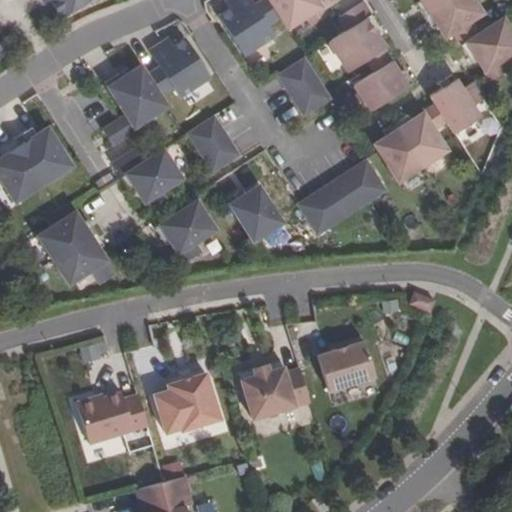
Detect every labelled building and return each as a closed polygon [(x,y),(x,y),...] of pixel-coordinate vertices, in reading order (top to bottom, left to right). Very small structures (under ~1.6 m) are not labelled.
[(89,0),(49,0),(61,18),(89,0)] [(253,5),(250,0),(230,0),(234,6),(229,9),(218,16),(243,55),(273,36),(266,25),(253,5)] [(234,6),(230,0),(227,0),(224,2),(229,9),(234,6)] [(280,17),(268,0),(261,0),(253,5),(266,25),(280,17)] [(323,10),(338,0),(268,0),(280,17),(287,29),(321,7),(323,10)] [(448,0),(420,0),(421,0),(416,4),(424,16),(448,0)] [(470,21),(482,13),(474,0),(448,0),(424,16),(432,29),(437,25),(445,37),(453,32),(461,45),(478,33),(470,21)] [(378,36),(375,31),(379,28),(363,2),(337,18),(345,30),(326,43),(345,73),(365,60),(373,73),(391,61),(383,48),(385,47),(378,36)] [(501,60),(511,52),(511,31),(503,17),(478,33),(461,45),(460,45),(469,58),(474,56),(477,61),(489,80),(507,69),(501,60)] [(209,78),(184,38),(173,45),(168,48),(163,41),(148,51),(159,66),(172,87),(179,97),(209,78)] [(173,45),(168,38),(163,41),(168,48),(173,45)] [(328,96),(303,58),(276,75),(302,114),(328,96)] [(413,84),(404,70),(399,73),(391,61),(373,73),(353,85),(369,111),(413,84)] [(168,108),(160,95),(146,74),(140,65),(129,71),(120,77),(118,74),(104,82),(124,114),(101,129),(112,146),(135,131),(134,128),(168,108)] [(172,87),(159,66),(146,74),(160,95),(172,87)] [(120,77),(129,71),(127,68),(118,74),(120,77)] [(478,115),(490,107),(472,80),(461,88),(453,75),(439,84),(442,88),(430,95),(435,103),(451,130),(459,142),(485,126),(478,115)] [(451,130),(435,103),(411,120),(407,115),(395,123),(423,166),(435,158),(427,145),(451,130)] [(239,154),(214,116),(187,133),(212,172),(239,154)] [(423,166),(395,123),(382,131),(386,136),(373,144),(398,182),(423,166)] [(36,134),(31,126),(26,130),(31,138),(36,134)] [(71,166),(47,127),(36,134),(31,138),(26,130),(13,138),(43,184),(71,166)] [(43,184),(13,138),(1,146),(6,154),(1,157),(0,157),(0,180),(14,202),(43,184)] [(182,178),(163,149),(145,160),(137,148),(112,164),(128,190),(133,187),(137,192),(143,203),(146,202),(150,208),(167,197),(163,191),(182,178)] [(317,235),(386,191),(366,159),(297,204),(317,235)] [(283,223),(258,185),(247,192),(242,195),(239,191),(226,199),(253,242),(283,223)] [(194,241),(214,229),(196,201),(154,228),(162,241),(167,238),(170,243),(183,263),(201,252),(194,241)] [(82,223),(69,203),(44,219),(49,226),(36,234),(52,259),(95,232),(87,220),(82,223)] [(114,273),(98,248),(103,245),(95,232),(52,259),(69,285),(89,271),(97,284),(114,273)] [(409,304),(429,312),(434,300),(413,293),(409,304)] [(328,391),(375,376),(365,341),(317,355),(328,391)] [(241,384),(284,371),(281,364),(239,377),(241,384)] [(253,423),(310,406),(300,372),(285,377),(284,371),(241,384),(253,423)] [(220,420),(206,374),(167,386),(168,388),(153,393),(165,435),(181,430),(181,432),(220,420)] [(88,444),(146,426),(137,395),(122,399),(120,393),(103,398),(95,400),(94,398),(75,404),(88,444)] [(164,482),(135,490),(140,511),(186,511),(185,506),(191,504),(184,477),(164,482)]
